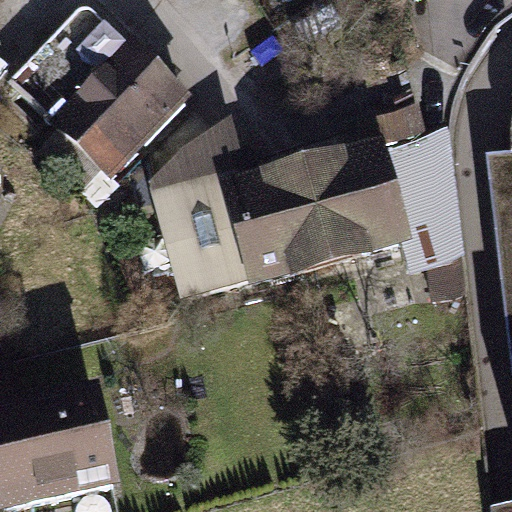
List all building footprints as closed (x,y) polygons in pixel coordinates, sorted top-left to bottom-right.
[(186,108),(87,12),(13,86),(102,174),(136,140),(146,149),(186,108)] [(153,189),(156,199),(235,178),(240,177),(228,129),(182,158),(153,189)] [(511,134),(510,154),(511,169),(511,252),(501,254),(511,350),(511,134)] [(240,197),(235,178),(156,199),(183,303),(252,284),(253,286),(405,248),(410,260),(415,265),(422,269),(430,270),(433,302),(465,298),(445,142),(240,197)] [(0,422),(0,511),(21,511),(111,495),(94,405),(0,422)]
